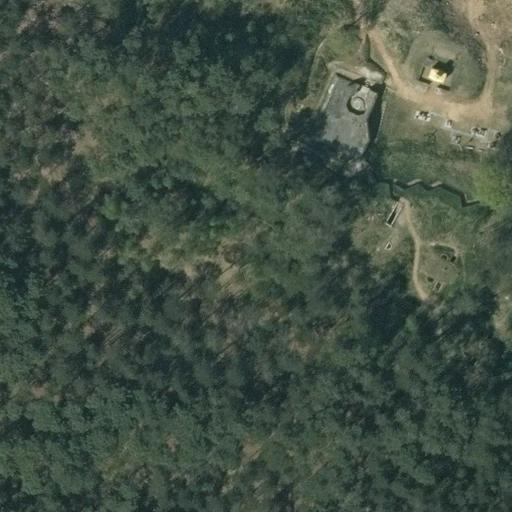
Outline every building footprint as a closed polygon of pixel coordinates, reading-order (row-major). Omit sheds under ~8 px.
[(335,75),(307,140),(361,162),(371,139),(371,138),(370,137),(370,136),(370,135),(369,134),(369,133),(368,132),(367,131),(364,128),(377,97),(377,96),(377,95),(377,94),(377,93),(376,92),(375,92),(375,91),(335,75)] [(511,136),(502,134),(500,144),(494,163),(511,168),(506,185),(511,187),(511,185),(511,136)] [(392,227),(404,207),(397,203),(386,222),(361,207),(356,215),(362,218),(355,229),(363,233),(360,239),(381,251),(394,229),(392,227)] [(448,257),(431,246),(418,268),(434,278),(429,287),(435,291),(443,279),(449,283),(458,269),(451,264),(458,252),(453,249),(448,257)] [(483,330),(466,320),(452,344),(468,354),(464,361),(470,364),(476,353),(483,356),(490,345),(484,341),(491,328),(486,325),(483,330)]
